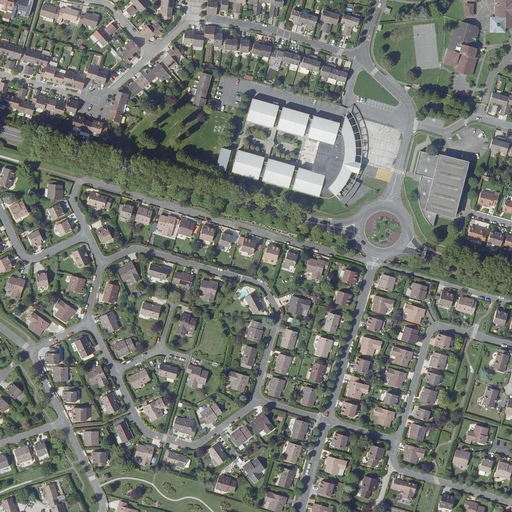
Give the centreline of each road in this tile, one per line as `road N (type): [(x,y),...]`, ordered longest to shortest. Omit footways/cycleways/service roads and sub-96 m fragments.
road 1 (residential): [(373,263),(85,179),(73,200),(86,234)]
road 2 (secondary): [(0,129),(337,227)]
road 3 (residential): [(255,394),(278,316),(264,286),(136,249),(102,264)]
road 4 (residential): [(366,59),(204,18),(151,54)]
road 5 (residential): [(511,345),(433,329),(396,441)]
road 6 (residential): [(151,54),(95,101),(0,74)]
road 7 (residential): [(373,263),(327,420)]
road 8 (residential): [(114,371),(147,432),(192,445),(218,430)]
road 9 (residential): [(511,303),(373,263)]
road 10 (residential): [(511,502),(394,464)]
road 11 (residential): [(86,234),(28,259),(0,210)]
